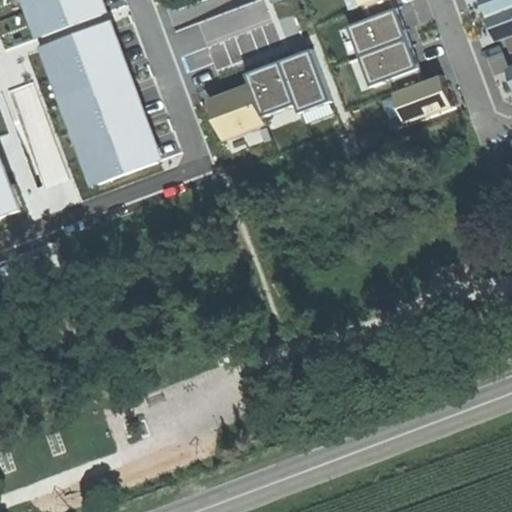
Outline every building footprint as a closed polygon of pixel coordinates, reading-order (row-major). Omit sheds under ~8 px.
[(4,0),(10,14),(32,4),(30,0),(4,0)] [(102,0),(34,0),(48,34),(106,11),(102,0)] [(511,0),(485,0),(501,41),(508,38),(511,36),(511,0)] [(408,4),(358,24),(370,55),(420,35),(408,4)] [(104,183),(162,160),(108,23),(50,46),(104,183)] [(369,57),(378,82),(430,64),(421,39),(369,57)] [(254,84),(215,99),(230,140),(270,125),(267,116),(299,104),(303,114),(337,101),(317,47),(249,72),(254,84)] [(469,105),(454,67),(401,88),(416,126),(469,105)] [(0,130),(0,220),(30,210),(0,130)]
